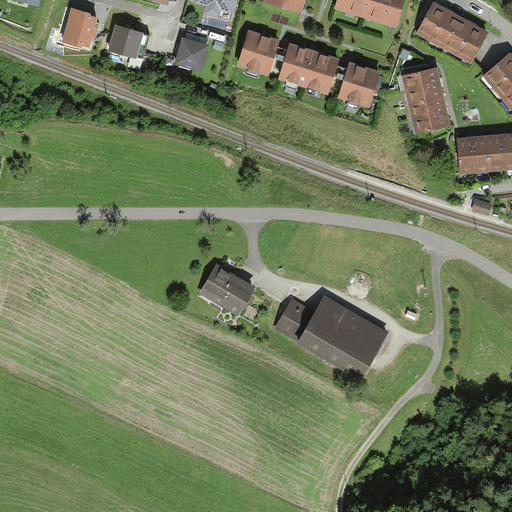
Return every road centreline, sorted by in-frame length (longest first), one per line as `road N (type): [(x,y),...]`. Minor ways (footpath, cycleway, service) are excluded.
road 1 (unclassified): [(0,214),(298,214),(411,231),(511,280)]
road 2 (track): [(441,242),(434,362),(362,450),(345,477),(339,511)]
